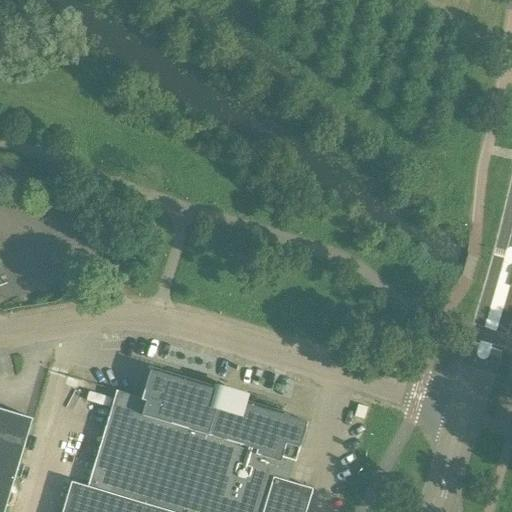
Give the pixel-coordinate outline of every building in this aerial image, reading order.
[(438,233),(440,234),(445,225),(443,224),(440,230),(434,226),(437,221),(434,219),(430,228),(431,229),(432,228),(433,229),(432,230),(437,232),(438,232),(439,232),(438,233)] [(419,251),(417,250),(412,258),(414,260),(417,254),(423,257),(420,263),(422,264),(427,256),(426,255),(425,255),(424,255),(425,254),(420,251),(419,252),(418,251),(419,251)] [(388,331),(379,329),(377,334),(386,337),(388,331)] [(61,511),(304,511),(312,489),(287,482),(293,461),(294,462),(303,433),(306,422),(241,403),(243,395),(215,387),(216,385),(215,384),(213,389),(148,370),(140,398),(117,391),(88,489),(70,483),(61,511)] [(367,408),(358,405),(354,417),(364,420),(367,408)] [(0,511),(3,511),(14,477),(31,419),(0,409),(0,511)]
